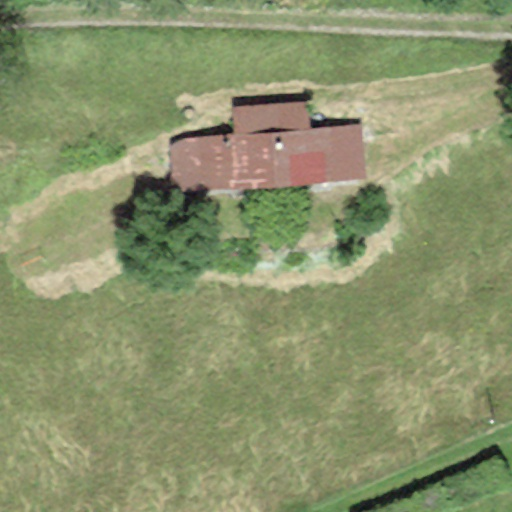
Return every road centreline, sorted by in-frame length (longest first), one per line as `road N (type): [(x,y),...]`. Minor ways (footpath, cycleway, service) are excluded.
road 1 (track): [(0,44),(29,28),(109,20),(511,28)]
road 2 (track): [(511,432),(330,511)]
